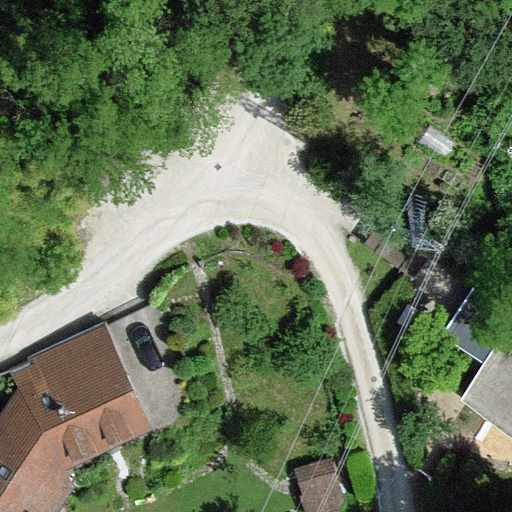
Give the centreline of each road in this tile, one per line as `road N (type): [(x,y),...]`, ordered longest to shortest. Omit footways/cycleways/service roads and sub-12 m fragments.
road 1 (residential): [(398,511),(349,299),(287,210),(245,194)]
road 2 (residential): [(245,194),(217,196),(171,220),(139,270),(97,308),(0,356)]
road 3 (residential): [(245,194),(288,78),(297,0)]
